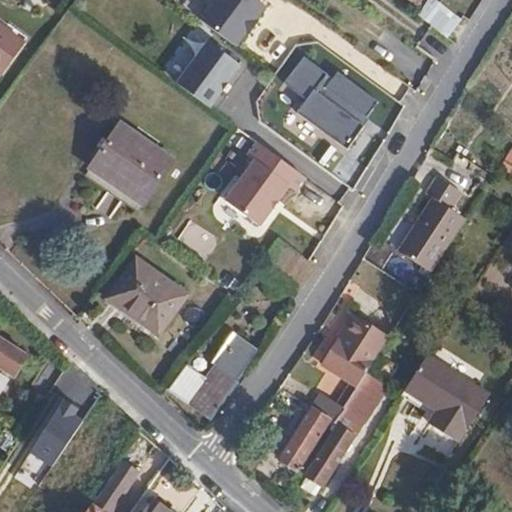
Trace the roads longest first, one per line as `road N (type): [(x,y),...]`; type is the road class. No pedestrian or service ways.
road 1 (residential): [(506,0),(314,314),(207,460)]
road 2 (residential): [(0,265),(207,460)]
